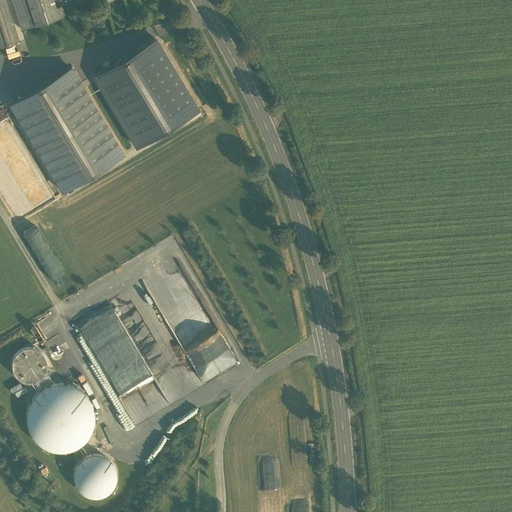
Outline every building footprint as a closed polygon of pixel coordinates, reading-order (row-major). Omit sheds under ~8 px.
[(0,0),(0,46),(17,42),(14,33),(3,0),(0,0)] [(63,8),(57,10),(53,0),(10,0),(20,32),(46,23),(60,19),(66,17),(63,8)] [(94,77),(136,146),(198,109),(156,40),(94,77)] [(10,104),(62,191),(123,154),(70,68),(10,104)] [(6,120),(0,123),(0,187),(18,218),(52,197),(6,120)] [(72,221),(76,241),(91,255),(110,257),(128,248),(136,230),(133,210),(118,197),(98,194),(81,204),(72,221)] [(186,351),(198,346),(184,341),(189,327),(181,329),(184,321),(182,320),(180,327),(177,312),(185,310),(193,288),(180,263),(147,279),(145,278),(144,275),(102,282),(106,305),(76,319),(102,373),(109,357),(110,356),(108,344),(112,343),(114,354),(136,350),(138,352),(150,346),(149,344),(154,330),(159,340),(176,332),(186,351)] [(201,352),(225,341),(215,320),(198,327),(203,337),(195,341),(201,352)] [(31,326),(31,329),(38,340),(40,341),(42,340),(42,337),(36,326),(33,325),(31,326)] [(12,367),(14,373),(19,378),(26,381),(33,381),(39,378),(44,374),(46,367),(47,360),(44,354),(39,349),(33,346),(26,346),(20,349),(15,354),(12,360),(12,367)] [(46,375),(34,382),(38,390),(50,383),(46,375)] [(26,415),(28,428),(35,440),(46,447),(59,450),(72,448),(84,441),(91,430),(94,418),(92,404),(85,393),(74,385),(69,384),(62,382),(48,385),(37,392),(29,402),(26,415)] [(25,386),(14,391),(17,395),(27,390),(25,386)] [(73,471),(73,479),(77,487),(83,493),(91,496),(99,495),(107,492),(113,486),(116,478),(116,469),(112,462),(106,456),(98,453),(90,453),(82,456),(76,463),(73,471)]
